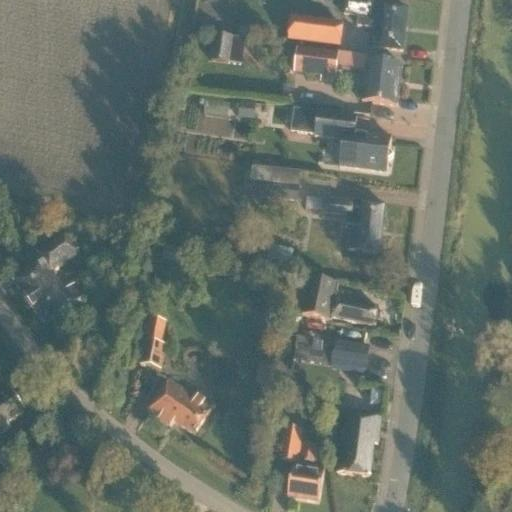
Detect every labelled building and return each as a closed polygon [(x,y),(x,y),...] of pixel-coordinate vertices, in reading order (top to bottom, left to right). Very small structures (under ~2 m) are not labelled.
[(376,21),(371,20),(373,0),(346,0),(344,17),(357,19),(356,28),(374,31),(372,49),(403,53),(408,10),(377,7),(376,21)] [(341,25),(291,19),(288,41),(338,48),(341,25)] [(235,40),(213,37),(209,63),(231,66),(235,40)] [(338,55),(296,51),(294,76),(335,81),(336,70),(364,73),(366,58),(338,54),(338,55)] [(366,104),(396,108),(401,67),(371,64),(366,104)] [(256,106),(239,104),(238,121),(254,123),(256,106)] [(387,174),(391,139),(355,135),(357,120),(293,112),(290,134),(315,137),(342,140),(338,168),(387,174)] [(300,187),(251,181),(249,199),(298,204),(300,187)] [(326,200),(326,202),(326,208),(325,211),(325,214),(325,215),(349,218),(348,231),(345,252),(356,253),(379,256),(385,207),(362,205),(353,204),(351,203),(326,200)] [(74,286),(65,293),(52,275),(79,256),(65,237),(38,256),(45,266),(15,287),(43,328),(74,306),(84,299),(74,286)] [(291,267),(294,253),(270,247),(267,261),(291,267)] [(332,321),(375,330),(378,310),(369,309),(370,304),(336,297),(338,287),(310,281),(302,318),(331,324),(332,321)] [(140,368),(160,372),(165,347),(161,346),(165,324),(152,321),(147,343),(145,343),(140,368)] [(332,369),(365,373),(368,349),(336,345),(332,369)] [(274,389),(277,369),(259,367),(256,386),(274,389)] [(174,424),(194,437),(211,411),(168,383),(147,414),(170,429),(174,424)] [(25,414),(12,395),(4,400),(1,396),(0,396),(0,436),(10,430),(7,426),(25,414)] [(373,445),(378,446),(381,418),(342,414),(338,455),(340,455),(337,476),(370,479),(373,445)] [(282,460),(296,462),(298,442),(284,440),(282,460)] [(301,463),(313,464),(316,449),(304,447),(301,463)] [(287,501),(319,506),(324,474),(293,469),(287,501)]
